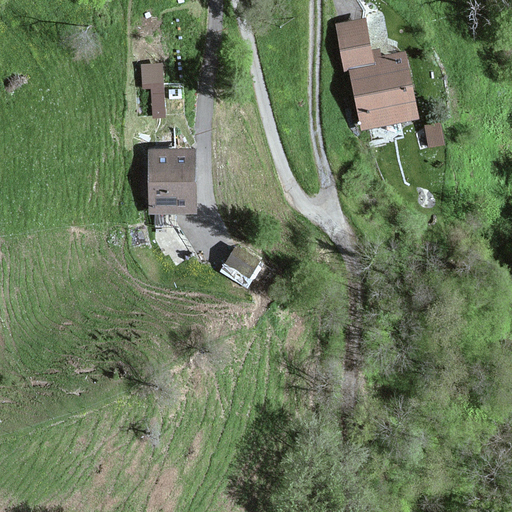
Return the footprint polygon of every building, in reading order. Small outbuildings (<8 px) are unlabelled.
[(370,16),(335,22),(343,69),(350,68),(378,63),(377,54),(370,16)] [(378,63),(350,68),(361,128),(427,117),(415,48),(377,54),(378,63)] [(154,82),(155,112),(169,111),(167,58),(143,59),(143,83),(154,82)] [(198,149),(151,149),(151,212),(198,212),(198,149)] [(222,266),(250,284),(267,258),(239,240),(222,266)]
